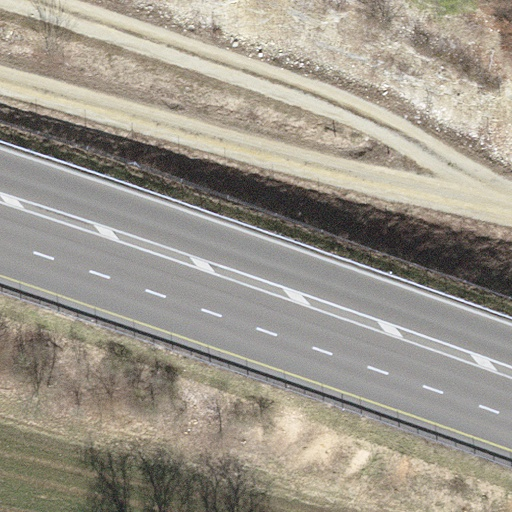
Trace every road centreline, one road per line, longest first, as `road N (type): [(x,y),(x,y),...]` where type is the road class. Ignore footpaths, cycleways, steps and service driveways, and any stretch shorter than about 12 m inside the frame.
road 1 (track): [(0,4),(423,140),(488,217)]
road 2 (primary): [(0,216),(511,393)]
road 3 (track): [(511,224),(0,80)]
